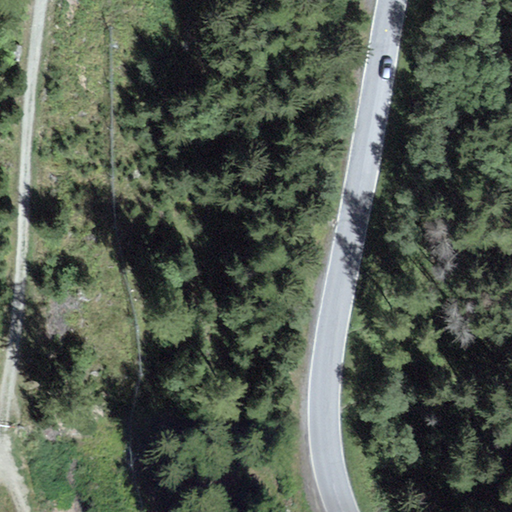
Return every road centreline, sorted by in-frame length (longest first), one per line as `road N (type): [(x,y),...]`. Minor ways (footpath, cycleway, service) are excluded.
road 1 (tertiary): [(342,511),(326,442),(328,355),(393,0)]
road 2 (track): [(0,390),(48,0)]
